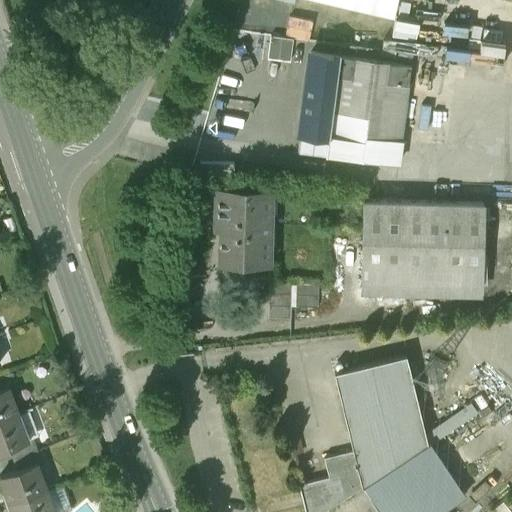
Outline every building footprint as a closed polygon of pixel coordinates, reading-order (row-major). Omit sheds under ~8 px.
[(265,0),(261,22),(278,26),(284,4),(268,0),(265,0)] [(395,0),(330,0),(392,14),(395,0)] [(263,31),(259,52),(294,58),(298,37),(263,31)] [(310,52),(297,151),(325,155),(339,56),(310,52)] [(409,65),(339,56),(325,155),(395,164),(409,65)] [(233,162),(199,161),(199,174),(233,175),(233,162)] [(264,189),(215,188),(214,227),(220,227),(219,261),(269,262),(270,214),(264,214),(264,189)] [(483,202),(363,199),(361,279),(481,282),(483,202)] [(291,282),(268,282),(268,317),(291,317),(291,282)] [(322,302),(322,282),(297,282),(296,301),(322,302)] [(405,355),(334,372),(353,450),(324,457),(329,477),(299,484),(306,511),(321,511),(361,486),(426,442),(405,355)] [(14,371),(0,375),(0,388),(8,385),(18,382),(14,371)] [(0,388),(0,419),(18,412),(13,398),(8,400),(4,389),(9,387),(8,385),(0,388)] [(18,412),(0,419),(0,449),(11,446),(29,439),(28,437),(23,439),(19,427),(23,425),(18,412)] [(29,439),(11,446),(15,457),(38,448),(34,437),(29,439)] [(426,442),(361,486),(378,511),(438,511),(463,495),(428,441),(426,442)] [(38,448),(15,457),(19,468),(38,461),(43,459),(38,448)] [(19,468),(1,475),(7,491),(2,492),(6,503),(48,487),(43,474),(38,476),(33,465),(38,463),(38,461),(19,468)] [(48,487),(6,503),(9,511),(66,511),(73,510),(63,482),(48,487)] [(511,511),(511,502),(507,497),(489,511),(511,511)]
